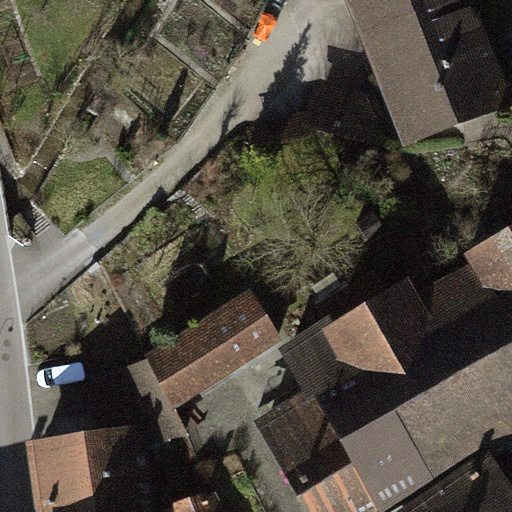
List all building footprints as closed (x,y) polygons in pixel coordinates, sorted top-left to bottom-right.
[(465,0),(364,0),(380,41),(469,10),(465,0)] [(469,10),(380,41),(415,132),(505,101),(469,10)] [(369,105),(326,94),(319,126),(370,138),(373,116),(369,105)] [(336,191),(319,126),(260,141),(277,206),(336,191)] [(511,233),(471,256),(480,272),(511,324),(511,233)] [(419,467),(511,413),(511,324),(480,272),(414,310),(402,292),(389,299),(376,277),(322,307),(336,330),(419,467)] [(284,342),(255,297),(149,365),(178,410),(284,342)] [(376,491),(419,467),(336,330),(290,359),(311,396),(291,408),(294,414),(266,431),(312,511),(354,511),(379,497),(376,491)] [(146,511),(136,428),(39,439),(47,511),(146,511)] [(437,511),(511,511),(511,492),(491,462),(431,504),(437,511)] [(227,511),(221,495),(176,511),(227,511)]
